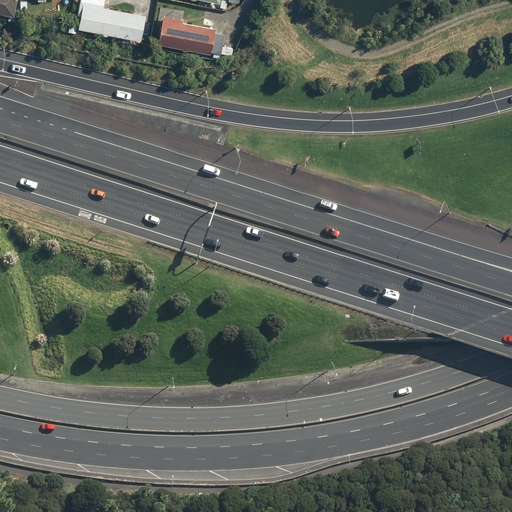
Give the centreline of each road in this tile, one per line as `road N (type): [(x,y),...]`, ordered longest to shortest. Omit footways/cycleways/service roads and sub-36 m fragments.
road 1 (motorway): [(511,324),(0,158)]
road 2 (primary): [(0,396),(107,414),(257,414),(407,388),(511,350)]
road 3 (primary): [(511,389),(389,431),(269,451),(146,451),(0,430)]
road 4 (motorway): [(0,64),(236,118),(310,125),(412,122),(511,100)]
road 5 (motorway): [(50,138),(511,283)]
road 6 (motorway): [(50,138),(285,193),(511,261)]
road 7 (track): [(504,0),(367,56),(318,35),(291,0)]
